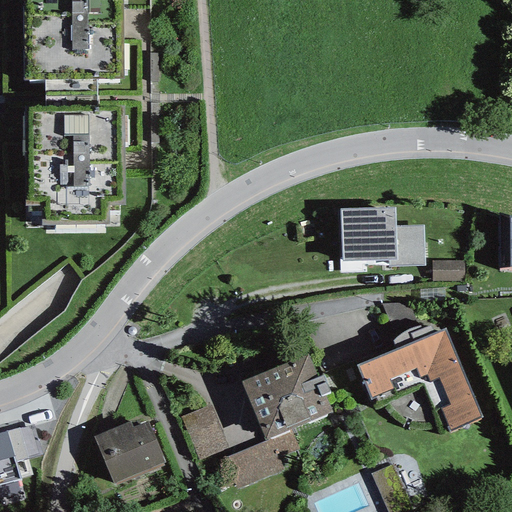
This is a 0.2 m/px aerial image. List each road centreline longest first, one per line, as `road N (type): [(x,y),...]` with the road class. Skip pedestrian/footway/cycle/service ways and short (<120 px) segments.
road 1 (residential): [(0,395),(88,347),(179,237),(264,177),(366,147),(511,149)]
road 2 (unknown): [(149,371),(186,330),(266,310),(359,306)]
